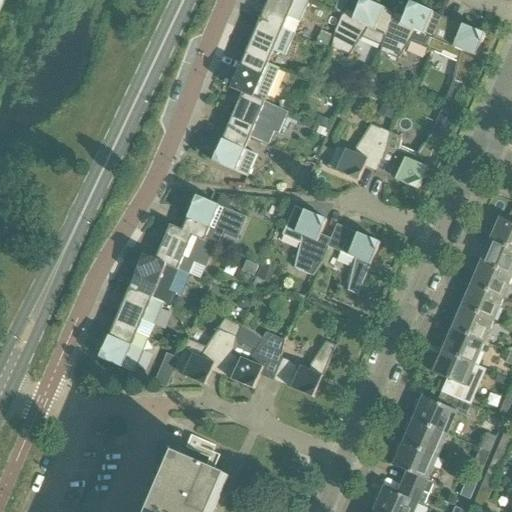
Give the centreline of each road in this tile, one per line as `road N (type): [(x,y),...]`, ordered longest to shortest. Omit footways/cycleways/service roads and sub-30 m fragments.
road 1 (residential): [(43,403),(107,258),(155,180),(230,0)]
road 2 (secondary): [(2,386),(184,0)]
road 3 (residential): [(344,458),(479,148)]
road 4 (residential): [(344,458),(220,406)]
